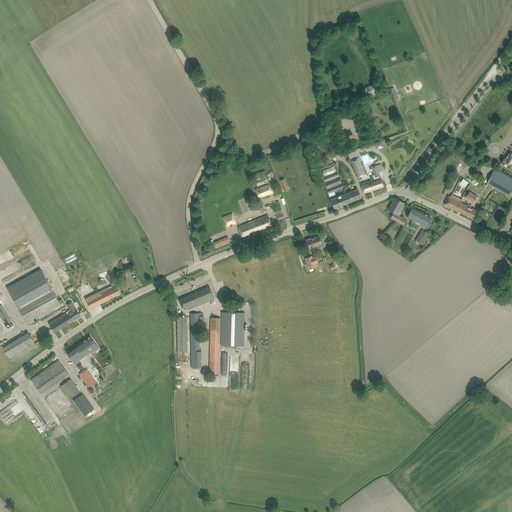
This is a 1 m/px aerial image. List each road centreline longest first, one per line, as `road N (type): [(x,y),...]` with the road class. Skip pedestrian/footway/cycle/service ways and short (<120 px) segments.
road 1 (unclassified): [(0,390),(130,296),(403,192)]
road 2 (track): [(197,266),(188,212),(218,123),(148,0)]
road 3 (residential): [(403,192),(482,85),(511,73)]
road 4 (unclassified): [(403,192),(511,244)]
